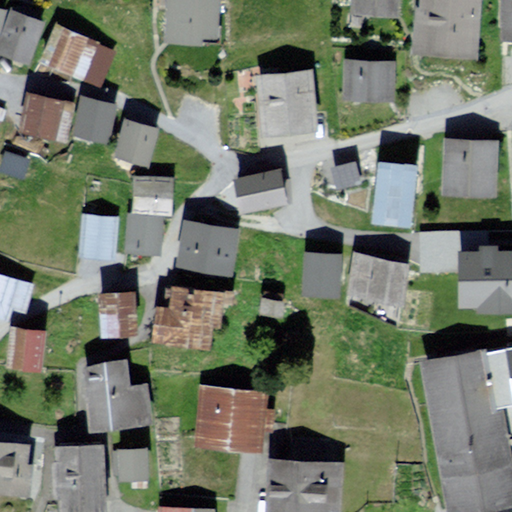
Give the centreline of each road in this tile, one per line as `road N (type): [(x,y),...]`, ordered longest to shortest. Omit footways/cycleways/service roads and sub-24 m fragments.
road 1 (residential): [(511,94),(423,122),(228,163),(183,210),(153,268),(63,291),(0,327)]
road 2 (residential): [(0,415),(106,438),(115,511)]
